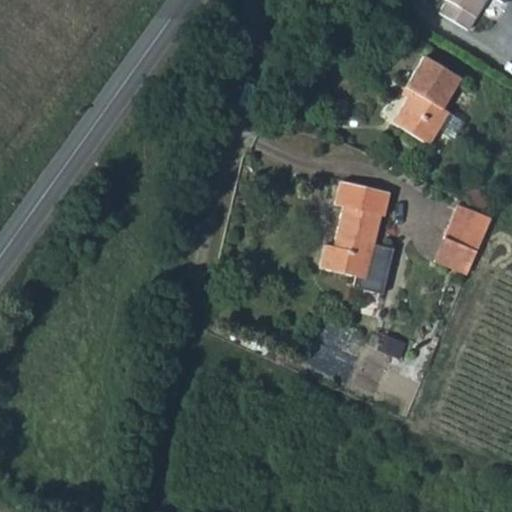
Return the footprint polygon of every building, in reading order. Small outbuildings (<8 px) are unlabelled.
[(435,0),(431,6),(436,9),(440,0),(435,0)] [(440,0),(436,9),(460,24),(474,0),(440,0)] [(422,54),(407,78),(414,83),(410,88),(390,119),(427,142),(448,109),(440,104),(456,75),(422,54)] [(414,83),(407,78),(404,85),(410,88),(414,83)] [(326,245),(321,269),(357,276),(355,286),(385,292),(394,247),(375,244),(380,215),(384,215),(389,194),(337,183),(333,204),(342,206),(334,246),(326,245)] [(442,235),(477,250),(489,217),(456,203),(442,235)]
